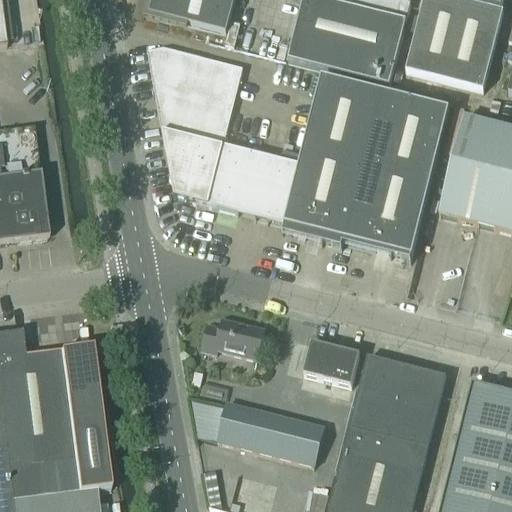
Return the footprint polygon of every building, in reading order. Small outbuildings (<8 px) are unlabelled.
[(225,41),(235,0),(154,0),(149,23),(225,41)] [(326,9),(327,0),(289,0),(304,4),(326,9)] [(327,0),(326,9),(405,30),(412,0),(327,0)] [(500,20),(504,0),(443,0),(442,5),(500,20)] [(500,20),(442,5),(424,1),(404,81),(482,100),(502,20),(500,20)] [(388,95),(405,30),(326,9),(304,4),(287,69),(388,95)] [(163,57),(148,60),(174,205),(284,232),(284,233),(299,173),(301,163),(283,159),(280,168),(223,154),(243,77),(200,66),(163,57)] [(299,173),(284,233),(323,243),(322,248),(342,253),(343,248),(409,264),(412,265),(449,118),(321,87),(301,163),(299,173)] [(505,240),(511,212),(511,137),(464,125),(439,223),(505,240)] [(0,248),(47,243),(33,132),(0,135),(0,248)] [(256,366),(263,339),(222,329),(220,337),(208,334),(202,358),(214,361),(216,356),(256,366)] [(91,353),(90,353),(23,362),(20,338),(0,340),(0,431),(10,511),(96,511),(95,498),(109,496),(91,354),(91,353)] [(358,362),(311,350),(302,382),(350,394),(358,362)] [(411,511),(444,383),(366,363),(328,511),(411,511)] [(511,511),(511,401),(471,391),(439,511),(511,511)] [(226,410),(225,414),(192,406),(198,444),(216,449),(216,450),(313,474),(323,435),(226,410)] [(10,511),(0,431),(0,511),(10,511)]
